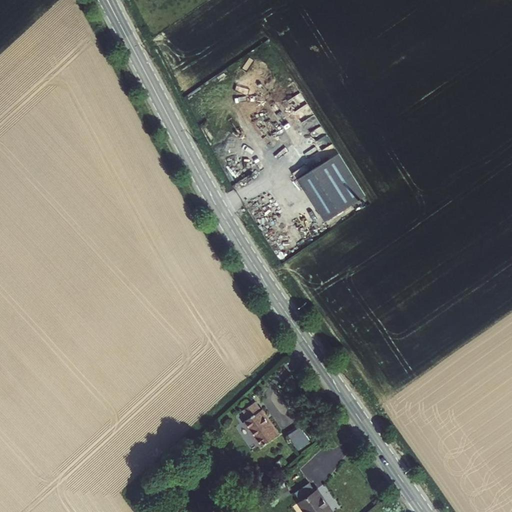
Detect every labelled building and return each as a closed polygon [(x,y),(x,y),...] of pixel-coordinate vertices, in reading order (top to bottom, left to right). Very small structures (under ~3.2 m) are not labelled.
[(296,178),(324,219),(363,193),(335,151),(296,178)] [(270,189),(263,194),(267,200),(274,195),(270,189)] [(246,414),(262,439),(281,427),(265,402),(262,403),(257,395),(245,402),(251,411),(246,414)] [(301,444),(312,437),(302,421),(291,428),(301,444)] [(301,495),(299,497),(308,511),(323,511),(331,507),(317,484),(315,486),(310,477),(295,487),(301,495)]
